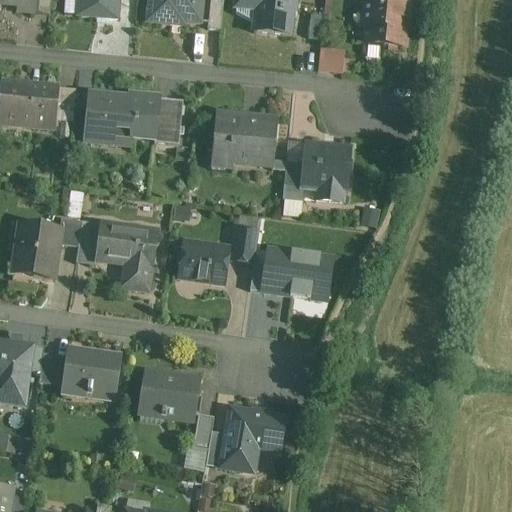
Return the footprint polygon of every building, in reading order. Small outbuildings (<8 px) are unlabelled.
[(37,0),(0,0),(0,6),(22,8),(21,15),(36,17),(37,0)] [(51,0),(41,0),(39,17),(50,18),(51,0)] [(66,0),(66,15),(68,18),(77,19),(77,20),(118,23),(120,0),(66,0)] [(204,0),(149,0),(147,26),(170,28),(170,24),(201,27),(204,0)] [(295,0),(236,0),(235,12),(237,12),(237,17),(255,26),(254,36),(290,40),(293,10),(295,10),(295,0)] [(411,0),(350,0),(351,4),(365,5),(363,29),(368,29),(366,47),(404,50),(406,34),(408,34),(411,0)] [(223,9),(211,8),(209,25),(208,32),(221,34),(224,9),(223,9)] [(323,19),(311,18),(309,41),(321,42),(323,19)] [(324,50),(323,75),(349,76),(350,51),(324,50)] [(58,91),(2,85),(0,103),(0,128),(53,134),(55,115),(58,91)] [(76,93),(58,91),(55,115),(74,117),(76,93)] [(162,100),(130,97),(129,102),(88,98),(84,146),(106,148),(107,140),(156,145),(158,145),(161,105),(162,100)] [(183,107),(161,105),(158,145),(156,145),(155,148),(180,150),(183,107)] [(279,121),(218,115),(212,171),(232,173),(233,161),(274,166),(279,121)] [(350,153),(306,148),(304,172),(303,189),(305,189),(304,194),(345,198),(350,153)] [(304,172),(288,170),(288,166),(286,166),(283,204),(285,204),(303,206),(304,194),(305,189),(303,189),(304,172)] [(84,199),(70,197),(67,222),(81,224),(84,199)] [(303,206),(285,204),(284,220),(301,222),(303,206)] [(381,216),(364,212),(360,231),(376,235),(381,216)] [(82,226),(61,223),(60,234),(61,234),(59,249),(78,252),(82,226)] [(101,229),(82,226),(78,252),(76,268),(96,271),(97,262),(95,261),(101,229)] [(60,234),(20,228),(13,277),(54,283),(59,249),(61,234),(60,234)] [(158,237),(101,229),(95,261),(97,262),(113,264),(113,263),(132,266),(128,294),(149,297),(152,274),(153,275),(158,237)] [(259,237),(235,233),(231,265),(254,268),(259,237)] [(229,253),(185,247),(183,256),(179,260),(178,268),(181,272),(180,282),(224,289),(229,253)] [(269,249),(262,299),(327,309),(335,259),(269,249)] [(32,349),(0,344),(0,406),(24,409),(29,374),(32,349)] [(44,350),(32,349),(29,374),(41,375),(44,354),(44,350)] [(69,357),(44,354),(41,375),(39,387),(64,390),(69,357)] [(118,365),(92,361),(93,359),(69,355),(69,357),(64,390),(63,395),(66,395),(67,390),(88,394),(87,400),(91,401),(92,399),(114,402),(120,363),(118,363),(118,365)] [(199,386),(147,377),(140,419),(193,427),(199,386)] [(286,423),(230,413),(226,439),(225,445),(220,472),(246,477),(250,451),(280,456),(286,423)] [(215,422),(199,419),(194,452),(209,455),(212,437),(215,422)] [(226,439),(212,437),(209,455),(206,470),(220,472),(225,445),(226,439)] [(18,441),(1,438),(0,446),(0,454),(16,457),(18,441)] [(104,461),(90,459),(88,470),(102,472),(104,461)] [(137,485),(121,481),(118,492),(118,493),(134,497),(137,485)] [(10,511),(13,494),(0,492),(0,511),(10,511)] [(24,511),(27,497),(13,494),(10,511),(24,511)]
